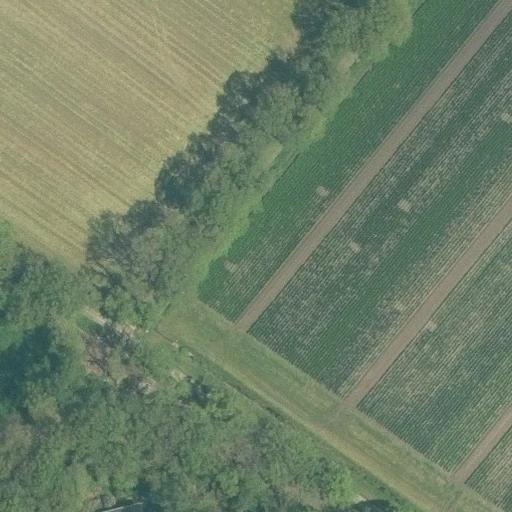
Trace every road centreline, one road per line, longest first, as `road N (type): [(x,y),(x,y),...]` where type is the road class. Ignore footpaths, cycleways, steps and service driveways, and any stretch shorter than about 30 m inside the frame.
road 1 (unclassified): [(101,359),(398,0)]
road 2 (tertiary): [(323,511),(101,359)]
road 3 (tertiary): [(101,359),(0,290)]
